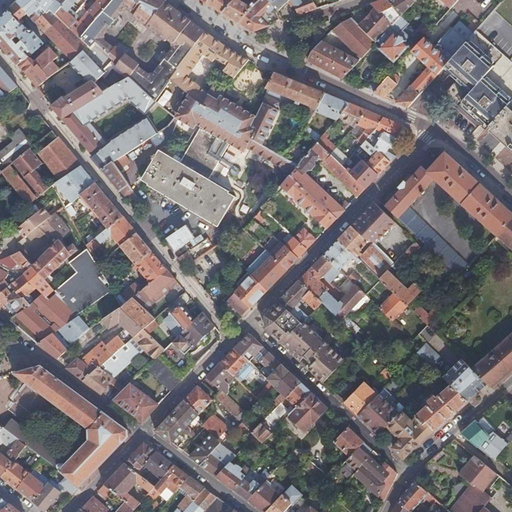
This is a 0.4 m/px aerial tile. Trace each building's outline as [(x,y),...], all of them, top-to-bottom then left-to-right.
[(35,0),(19,0),(17,2),(27,13),(36,23),(47,12),(35,0)] [(35,0),(47,12),(48,14),(51,10),(55,14),(66,1),(64,0),(35,0)] [(66,0),(66,1),(55,14),(60,19),(70,29),(76,21),(68,13),(77,0),(66,0)] [(128,78),(130,77),(139,74),(140,70),(141,68),(139,69),(137,67),(138,65),(133,60),(115,47),(114,48),(101,40),(107,32),(111,27),(114,24),(115,25),(116,26),(116,25),(120,20),(118,19),(124,11),(125,11),(129,10),(131,13),(134,15),(133,17),(141,23),(156,34),(157,27),(158,20),(155,17),(165,0),(111,0),(94,20),(84,33),(79,38),(88,47),(90,49),(96,44),(108,56),(114,61),(112,63),(128,78)] [(111,0),(98,0),(87,13),(94,20),(111,0)] [(131,80),(155,100),(171,79),(205,32),(189,19),(166,2),(166,0),(165,0),(155,17),(158,20),(157,27),(156,34),(165,41),(168,40),(172,42),(171,52),(169,55),(166,53),(162,59),(164,62),(154,74),(148,74),(141,68),(140,70),(139,74),(130,77),(131,80)] [(207,0),(206,1),(213,6),(223,12),(228,5),(233,0),(207,0)] [(253,0),(249,5),(239,0),(233,0),(228,5),(223,12),(239,22),(259,0),(253,0)] [(269,0),(259,0),(239,22),(247,27),(253,31),(276,23),(274,17),(272,15),(264,21),(260,16),(265,11),(267,14),(270,12),(275,7),(269,0)] [(289,0),(269,0),(275,7),(270,12),(272,15),(274,17),(276,23),(276,24),(283,21),(277,11),(289,0)] [(290,0),(300,15),(308,12),(317,9),(311,0),(303,4),(300,0),(290,0)] [(399,17),(387,0),(381,0),(371,4),(374,9),(359,23),(354,19),(352,20),(376,43),(377,41),(385,33),(390,28),(396,20),(399,17)] [(414,1),(413,0),(387,0),(399,17),(401,15),(414,1)] [(458,0),(438,0),(449,10),(458,0)] [(8,11),(0,19),(0,22),(9,32),(13,29),(31,51),(33,53),(44,44),(33,32),(26,28),(22,24),(24,22),(21,19),(27,13),(17,2),(8,11)] [(42,28),(46,32),(60,19),(55,14),(51,10),(48,14),(47,12),(36,23),(42,28)] [(84,33),(94,20),(87,13),(79,23),(76,27),(84,33)] [(401,15),(399,17),(396,20),(400,24),(405,19),(401,15)] [(376,43),(352,20),(349,18),(342,23),(332,30),(361,58),(376,43)] [(57,57),(65,65),(70,62),(74,59),(85,50),(88,47),(79,38),(70,29),(60,19),(46,32),(51,37),(64,51),(58,56),(57,57)] [(410,25),(415,30),(420,25),(414,20),(410,25)] [(70,29),(79,38),(84,33),(76,27),(79,23),(76,21),(70,29)] [(0,45),(18,65),(28,56),(25,53),(28,51),(30,53),(31,51),(13,29),(9,32),(0,22),(0,45)] [(443,68),(465,43),(450,29),(434,47),(422,61),(428,66),(396,102),(407,107),(443,68)] [(511,100),(511,61),(476,30),(465,43),(443,68),(457,79),(446,91),(487,128),(489,126),(507,106),(511,100)] [(221,95),(224,91),(214,84),(208,92),(189,76),(204,54),(213,62),(215,59),(222,63),(220,67),(234,77),(247,59),(236,53),(224,45),(224,44),(206,31),(205,32),(171,79),(189,94),(197,100),(204,104),(209,94),(218,100),(221,95)] [(389,36),(385,33),(377,41),(381,45),(378,48),(394,62),(407,48),(409,46),(405,41),(407,39),(399,33),(397,34),(394,31),(389,36)] [(434,47),(425,38),(424,37),(411,51),(416,55),(422,61),(434,47)] [(311,50),(307,60),(328,71),(343,78),(359,61),(321,40),(311,50)] [(57,71),(59,70),(52,61),(57,57),(58,56),(54,52),(50,48),(35,61),(48,77),(57,71)] [(74,59),(70,62),(89,83),(93,81),(95,83),(107,72),(106,69),(104,71),(85,50),(74,59)] [(28,77),(37,87),(48,77),(35,61),(33,60),(28,56),(18,65),(27,75),(28,77)] [(0,86),(7,94),(17,87),(18,86),(0,65),(0,86)] [(263,74),(241,69),(238,78),(260,83),(263,74)] [(398,71),(396,69),(382,84),(374,93),(378,95),(385,98),(385,97),(398,84),(401,77),(396,73),(398,71)] [(301,83),(275,72),(266,88),(268,88),(269,89),(256,115),(254,114),(249,125),(254,129),(250,138),(259,143),(279,108),(277,107),(278,103),(286,107),(291,98),(296,100),(295,103),(299,105),(300,102),(313,108),(317,109),(326,93),(301,83)] [(374,93),(382,84),(373,76),(368,80),(371,85),(367,90),(374,93)] [(145,112),(155,100),(131,80),(130,77),(128,78),(119,84),(117,84),(104,92),(74,111),(62,118),(80,141),(92,156),(91,156),(102,169),(113,162),(158,133),(147,117),(114,138),(108,145),(89,122),(128,96),(131,101),(145,112)] [(235,77),(231,85),(238,89),(242,82),(235,77)] [(49,103),(62,118),(74,111),(104,92),(95,83),(93,81),(89,83),(74,92),(65,98),(63,96),(49,103)] [(337,98),(326,93),(317,109),(316,110),(337,118),(338,116),(349,103),(337,98)] [(197,100),(189,94),(179,110),(203,125),(181,162),(160,150),(157,155),(155,153),(152,158),(154,159),(143,179),(149,183),(149,185),(218,226),(235,196),(229,192),(230,190),(209,178),(230,142),(245,151),(248,146),(292,172),(298,164),(286,157),(259,143),(250,138),(254,129),(249,125),(254,114),(221,95),(218,100),(209,94),(204,104),(197,100)] [(296,100),(291,98),(286,107),(291,109),(295,103),(296,100)] [(358,107),(349,103),(338,116),(353,127),(366,110),(358,107)] [(511,111),(507,106),(489,126),(511,146),(511,111)] [(376,114),(366,110),(353,127),(350,130),(355,133),(360,125),(367,128),(356,140),(361,144),(366,138),(372,132),(377,127),(383,117),(376,114)] [(374,146),(391,161),(396,156),(389,150),(402,126),(402,125),(391,121),(383,117),(377,127),(372,132),(374,134),(377,136),(379,138),(374,146)] [(311,136),(318,141),(322,135),(307,126),(304,131),(311,136)] [(16,140),(24,133),(20,129),(13,135),(16,140)] [(45,141),(55,133),(53,130),(43,138),(45,141)] [(304,131),(300,136),(307,140),(311,136),(304,131)] [(374,134),(372,132),(366,138),(369,141),(370,139),(374,134)] [(30,149),(33,146),(24,133),(16,140),(13,142),(22,156),(30,149)] [(322,135),(318,141),(330,152),(333,149),(335,147),(325,138),(322,135)] [(70,173),(81,166),(82,166),(77,159),(58,137),(39,153),(61,180),(70,173)] [(366,163),(378,175),(384,168),(391,161),(374,146),(372,144),(370,142),(369,141),(366,138),(361,144),(360,145),(372,157),(366,163)] [(290,174),(336,218),(344,211),(345,210),(305,172),(308,168),(311,168),(317,162),(316,159),(320,154),(359,194),(366,188),(350,173),(342,164),(330,152),(318,141),(314,145),(310,150),(298,164),(292,172),(290,174)] [(0,169),(3,172),(10,166),(14,163),(22,156),(13,142),(0,151),(0,169)] [(286,157),(298,164),(310,150),(306,148),(296,142),(286,157)] [(306,148),(310,150),(314,145),(311,142),(306,148)] [(41,194),(50,187),(35,169),(42,163),(30,149),(22,156),(14,163),(41,194)] [(330,152),(342,164),(350,156),(348,154),(346,155),(345,154),(343,156),(341,154),(339,156),(333,149),(330,152)] [(496,234),(511,217),(511,213),(464,169),(445,152),(427,172),(422,167),(420,169),(406,183),(404,181),(398,188),(400,190),(385,206),(387,208),(459,276),(469,265),(409,206),(421,193),(423,194),(425,191),(424,190),(434,179),(495,235),(496,234)] [(350,173),(366,188),(372,181),(378,175),(366,163),(363,160),(350,173)] [(122,190),(130,201),(136,196),(113,162),(102,169),(113,183),(120,191),(122,190)] [(10,166),(3,172),(30,204),(38,197),(10,166)] [(81,196),(95,183),(88,174),(81,166),(70,173),(61,180),(56,182),(72,202),(81,196)] [(327,229),(336,218),(290,174),(281,185),(281,186),(326,229),(327,229)] [(108,228),(123,216),(108,198),(100,189),(101,188),(95,182),(95,183),(81,196),(108,228)] [(363,214),(351,226),(367,241),(369,239),(375,244),(395,222),(374,202),(363,214)] [(21,238),(47,214),(38,205),(12,229),(21,238)] [(69,217),(75,213),(70,205),(64,209),(69,217)] [(262,207),(253,218),(256,221),(258,218),(261,221),(269,213),(262,207)] [(50,275),(78,250),(74,245),(68,249),(60,240),(71,231),(56,213),(29,236),(33,240),(37,236),(40,237),(45,233),(52,241),(55,245),(36,262),(30,255),(26,258),(45,280),(50,275)] [(121,245),(136,233),(137,232),(129,223),(123,216),(108,228),(87,245),(88,248),(98,264),(104,259),(96,248),(112,234),(121,245)] [(511,334),(472,369),(487,385),(489,387),(511,368),(511,217),(496,234),(495,235),(496,236),(497,235),(511,248),(511,334)] [(253,218),(244,227),(250,233),(257,225),(254,222),(256,221),(253,218)] [(394,294),(406,305),(406,306),(421,290),(414,283),(407,290),(388,271),(392,267),(395,264),(395,263),(391,259),(375,244),(369,239),(367,241),(351,226),(344,233),(339,239),(361,261),(380,280),(394,294)] [(294,237),(306,249),(313,242),(316,239),(303,227),(294,237)] [(142,289),(167,269),(157,257),(144,242),(136,233),(121,245),(113,252),(115,255),(123,248),(134,262),(128,267),(132,271),(138,266),(141,271),(139,273),(141,275),(143,274),(147,279),(141,285),(139,283),(137,285),(135,282),(116,298),(121,306),(133,297),(142,289)] [(286,245),(298,257),(304,252),(306,249),(294,237),(290,233),(283,240),(287,244),(286,245)] [(331,247),(324,255),(339,269),(352,257),(359,263),(361,261),(339,239),(331,247)] [(274,257),(287,269),(293,263),(298,257),(286,245),(281,241),(270,252),(272,254),(275,256),(274,257)] [(411,246),(404,254),(408,258),(415,251),(414,250),(411,246)] [(24,331),(37,343),(52,333),(67,323),(75,317),(79,315),(93,304),(112,290),(110,286),(105,277),(98,264),(88,248),(69,263),(77,273),(55,291),(57,294),(50,300),(46,297),(43,294),(35,301),(28,308),(19,313),(9,319),(24,331)] [(177,258),(184,267),(193,261),(187,251),(177,258)] [(38,288),(43,294),(46,297),(53,289),(49,284),(48,283),(45,280),(26,258),(22,254),(20,252),(1,261),(11,267),(18,268),(23,267),(24,269),(26,267),(28,270),(25,272),(26,273),(38,288)] [(251,275),(267,290),(277,279),(287,269),(274,257),(275,256),(272,254),(251,275)] [(321,302),(341,320),(365,295),(355,285),(354,284),(354,285),(347,292),(344,289),(340,292),(343,295),(337,302),(328,293),(329,291),(327,289),(328,289),(319,281),(322,276),(330,282),(340,271),(339,270),(339,269),(324,255),(318,260),(305,274),(299,280),(321,302)] [(109,264),(112,268),(116,264),(110,256),(102,263),(106,266),(109,264)] [(193,261),(184,267),(192,276),(203,269),(196,259),(193,261)] [(395,264),(392,267),(397,272),(402,267),(397,261),(395,263),(395,264)] [(114,283),(116,281),(128,270),(125,266),(111,278),(114,283)] [(0,288),(3,292),(11,285),(11,284),(8,286),(3,280),(5,278),(7,273),(0,268),(0,288)] [(152,297),(174,278),(167,269),(142,289),(150,298),(152,297)] [(354,285),(354,284),(359,279),(350,269),(344,275),(354,285)] [(29,293),(29,294),(38,288),(26,273),(22,276),(21,275),(11,284),(11,285),(23,298),(29,293)] [(108,274),(105,277),(110,286),(114,283),(111,278),(108,274)] [(229,301),(243,315),(267,290),(251,275),(234,292),(236,294),(229,301)] [(455,283),(462,290),(468,284),(461,277),(455,283)] [(315,309),(321,302),(299,280),(289,290),(279,301),(302,322),(303,322),(308,316),(296,304),(303,298),(315,309)] [(53,289),(55,291),(58,288),(52,281),(49,284),(53,289)] [(112,290),(114,294),(117,292),(119,288),(116,281),(114,283),(110,286),(112,290)] [(355,285),(365,295),(369,291),(359,281),(355,285)] [(0,308),(10,300),(19,313),(28,308),(35,301),(29,294),(29,293),(23,298),(11,285),(3,292),(0,294),(0,308)] [(155,317),(163,309),(152,297),(150,298),(142,289),(133,297),(155,317)] [(380,309),(392,320),(406,305),(394,294),(380,309)] [(153,319),(155,317),(133,297),(121,306),(103,319),(109,327),(119,320),(126,327),(109,342),(95,355),(103,363),(143,327),(153,319)] [(326,381),(345,360),(303,322),(302,322),(279,301),(265,316),(266,328),(301,361),(305,357),(313,364),(311,367),(326,381)] [(184,329),(193,320),(180,303),(170,312),(171,313),(163,319),(177,336),(179,334),(184,329)] [(413,312),(427,326),(440,312),(435,307),(428,315),(419,306),(413,312)] [(192,347),(214,326),(209,320),(202,312),(193,320),(184,329),(179,334),(177,336),(172,341),(184,353),(191,346),(192,347)] [(37,343),(58,358),(67,349),(69,347),(74,342),(89,328),(79,315),(75,317),(67,323),(52,333),(37,343)] [(153,319),(143,327),(148,332),(157,323),(153,319)] [(154,359),(158,355),(165,349),(158,342),(148,332),(143,327),(103,363),(84,380),(102,394),(104,391),(141,347),(154,359)] [(235,348),(249,361),(264,347),(263,346),(249,333),(243,339),(235,348)] [(91,350),(95,355),(109,342),(105,338),(91,350)] [(417,352),(418,353),(432,366),(440,358),(426,343),(417,352)] [(227,356),(221,362),(233,374),(238,380),(253,365),(249,361),(235,348),(227,356)] [(89,360),(95,355),(91,350),(85,355),(89,360)] [(73,372),(84,380),(103,363),(95,355),(89,360),(85,355),(83,352),(68,366),(67,367),(73,372)] [(173,388),(182,379),(158,355),(154,359),(145,368),(171,391),(173,388)] [(471,369),(461,359),(443,377),(452,386),(468,401),(477,393),(487,385),(472,369),(472,368),(471,369)] [(214,369),(207,377),(217,386),(224,379),(227,381),(233,374),(221,362),(214,369)] [(276,387),(290,372),(282,364),(270,377),(268,379),(270,381),(276,387)] [(67,477),(78,488),(128,435),(128,430),(41,365),(25,369),(13,372),(14,373),(27,383),(27,384),(34,389),(34,388),(85,427),(87,436),(88,436),(60,470),(67,477)] [(286,397),(301,382),(295,377),(290,372),(276,387),(282,392),(258,417),(263,421),(266,418),(286,397)] [(224,379),(217,386),(218,388),(221,387),(227,381),(224,379)] [(379,393),(380,392),(367,379),(364,382),(378,395),(379,393)] [(270,381),(256,396),(261,402),(276,387),(270,381)] [(296,407),(311,392),(305,386),(301,382),(286,397),(289,400),(296,407)] [(378,395),(364,382),(344,402),(358,415),(378,395)] [(143,421),(159,404),(130,383),(114,399),(143,421)] [(188,396),(184,400),(198,413),(199,413),(212,399),(198,386),(188,396)] [(468,401),(452,386),(437,399),(436,396),(429,401),(431,404),(426,408),(426,407),(417,415),(417,416),(416,417),(424,425),(427,422),(435,430),(451,416),(468,401)] [(380,392),(379,393),(378,395),(358,415),(361,418),(378,434),(385,426),(389,430),(405,414),(401,410),(399,412),(395,408),(393,411),(388,406),(395,399),(384,388),(380,392)] [(216,397),(238,419),(244,412),(221,390),(216,395),(217,396),(216,397)] [(302,434),(328,407),(319,399),(311,392),(296,407),(289,415),(286,419),(302,434)] [(269,421),(289,400),(286,397),(266,418),(269,421)] [(155,430),(172,442),(181,432),(184,434),(188,435),(191,437),(194,435),(194,431),(187,425),(197,414),(198,413),(184,400),(171,414),(155,430)] [(242,422),(247,416),(248,416),(244,412),(238,419),(242,422)] [(202,425),(212,434),(216,438),(227,426),(213,414),(202,425)] [(412,421),(405,414),(389,430),(398,438),(394,444),(394,447),(395,450),(404,459),(414,449),(428,436),(412,421)] [(252,432),(258,426),(247,416),(242,422),(252,432)] [(424,425),(416,417),(412,421),(428,436),(430,434),(435,430),(427,422),(424,425)] [(43,457),(54,466),(61,456),(10,418),(4,427),(3,427),(26,445),(43,457)] [(476,421),(461,433),(478,447),(484,442),(489,446),(484,452),(494,460),(495,459),(509,443),(506,441),(504,444),(491,432),(491,427),(483,418),(478,418),(476,419),(476,421)] [(251,439),(255,435),(252,432),(242,422),(238,426),(251,439)] [(262,442),(271,433),(260,423),(258,426),(252,432),(255,435),(262,442)] [(3,427),(0,431),(0,475),(1,476),(14,460),(23,449),(26,445),(3,427)] [(360,447),(365,442),(349,427),(335,442),(350,456),(360,447)] [(191,457),(201,464),(215,450),(221,443),(216,438),(212,434),(191,457)] [(154,487),(174,464),(157,451),(144,442),(125,462),(137,473),(144,465),(149,469),(155,475),(148,482),(154,487)] [(8,482),(17,489),(30,473),(43,457),(26,445),(23,449),(36,458),(32,463),(24,468),(14,460),(1,476),(8,482)] [(346,461),(359,474),(366,466),(363,463),(369,455),(360,447),(350,456),(346,461)] [(219,455),(226,462),(230,458),(220,448),(217,451),(219,454),(219,455)] [(210,471),(217,476),(228,463),(226,462),(219,455),(219,454),(217,451),(215,450),(201,464),(210,471)] [(376,453),(374,450),(369,455),(363,463),(366,466),(382,481),(389,473),(394,469),(388,464),(383,468),(382,467),(372,458),(376,453)] [(483,491),(487,486),(496,474),(474,455),(459,474),(471,483),(473,485),(474,484),(483,491)] [(247,474),(250,471),(244,467),(243,469),(235,462),(233,463),(230,461),(228,463),(217,476),(224,481),(234,489),(244,478),(247,474)] [(121,496),(135,508),(140,502),(128,492),(137,481),(150,491),(154,487),(148,482),(143,477),(137,473),(125,462),(115,473),(105,484),(121,496)] [(182,470),(174,464),(154,487),(150,491),(148,494),(154,499),(161,492),(164,490),(172,496),(173,495),(179,488),(181,486),(189,476),(182,470)] [(357,476),(384,501),(398,473),(394,469),(389,473),(382,481),(366,466),(359,474),(357,476)] [(244,478),(234,489),(240,493),(248,499),(267,479),(271,475),(266,471),(260,476),(252,469),(250,471),(247,474),(244,478)] [(312,496),(322,485),(306,470),(302,474),(295,481),(312,496)] [(26,496),(33,501),(46,485),(30,473),(17,489),(26,496)] [(183,511),(205,487),(196,481),(189,476),(181,486),(189,492),(187,495),(178,505),(180,507),(175,511),(183,511)] [(78,488),(67,477),(61,482),(73,494),(78,488)] [(267,479),(248,499),(255,504),(258,507),(260,508),(265,511),(266,511),(280,497),(271,488),(271,484),(267,479)] [(402,496),(399,501),(411,511),(412,511),(426,497),(435,505),(438,501),(413,480),(413,481),(414,481),(406,491),(402,496)] [(40,506),(46,511),(61,491),(49,482),(46,485),(33,501),(40,506)] [(115,502),(121,496),(105,484),(97,491),(95,493),(112,506),(115,502)] [(490,511),(485,507),(491,497),(483,491),(474,484),(473,485),(470,489),(452,511),(490,511)] [(179,488),(187,495),(189,492),(181,486),(179,488)] [(232,511),(234,510),(230,507),(217,496),(205,487),(183,511),(232,511)] [(266,511),(283,511),(292,503),(283,494),(280,497),(266,511)] [(0,511),(21,511),(1,496),(0,496),(0,500),(0,501),(0,508),(1,509),(0,509),(0,511)] [(131,511),(132,511),(135,508),(121,496),(115,502),(122,507),(117,511),(131,511)] [(91,498),(81,508),(85,511),(105,511),(107,509),(97,500),(95,501),(91,498)] [(412,511),(411,511),(399,501),(394,511),(393,511),(412,511)] [(139,511),(140,511),(145,506),(140,502),(135,508),(139,511)]
